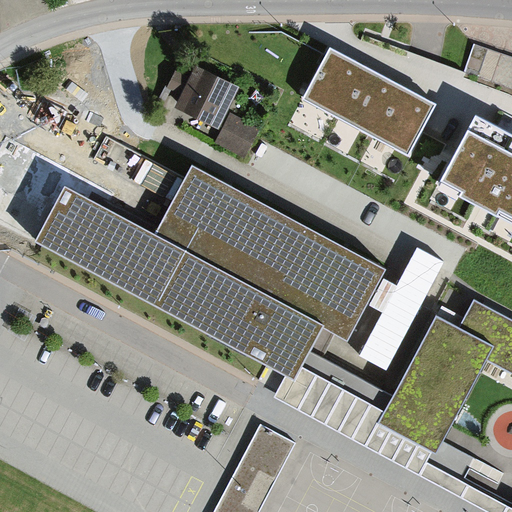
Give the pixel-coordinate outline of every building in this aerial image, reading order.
[(448,102),(332,42),(295,106),(413,165),(448,102)] [(511,56),(476,45),(470,66),(485,71),(482,76),(511,86),(511,56)] [(242,87),(197,66),(192,77),(178,70),(169,88),(184,95),(177,109),(220,129),(242,87)] [(511,129),(477,111),(436,186),(511,226),(511,129)] [(262,129),(233,113),(217,144),(248,158),(262,129)] [(391,268),(195,164),(160,232),(63,186),(38,239),(288,375),(297,380),(305,366),(325,326),(353,341),(391,268)] [(435,314),(389,411),(383,424),(436,451),(490,362),(511,373),(511,317),(477,297),(463,325),(435,314)] [(441,486),(489,511),(511,511),(511,505),(456,476),(431,464),(436,451),(383,424),(389,411),(305,366),(297,380),(288,375),(275,398),(441,486)] [(262,424),(216,511),(261,511),(298,443),(262,424)]
